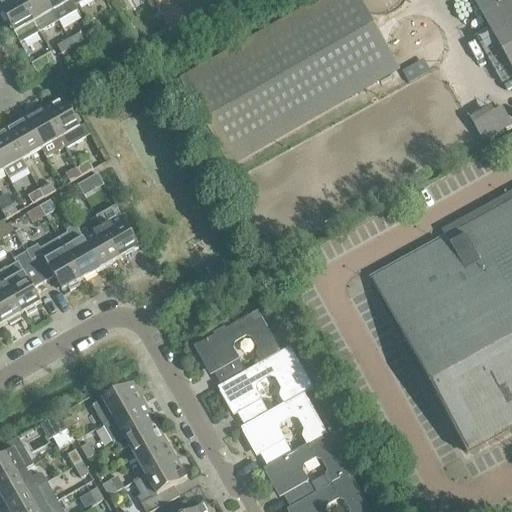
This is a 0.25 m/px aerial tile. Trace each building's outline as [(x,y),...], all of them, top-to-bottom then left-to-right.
[(0,10),(19,43),(24,41),(27,41),(33,37),(34,35),(39,32),(34,23),(20,0),(3,0),(0,2),(0,10)] [(39,32),(44,29),(46,30),(53,26),(54,23),(58,21),(53,13),(45,0),(20,0),(34,23),(39,32)] [(75,8),(70,0),(45,0),(53,13),(58,21),(62,19),(65,19),(72,16),(73,13),(76,11),(75,8)] [(206,0),(202,2),(208,13),(230,0),(206,0)] [(502,84),(511,78),(511,0),(473,0),(490,30),(477,38),(502,84)] [(162,21),(169,17),(163,6),(156,10),(162,21)] [(174,39),(180,36),(174,26),(168,29),(174,39)] [(68,41),(73,49),(84,42),(80,35),(68,41)] [(73,49),(68,41),(57,47),(61,55),(73,49)] [(45,64),(41,57),(30,63),(34,70),(39,68),(45,64)] [(231,158),(247,149),(205,76),(189,85),(231,158)] [(66,151),(86,139),(63,99),(43,110),(65,149),(66,151)] [(43,110),(24,121),(41,151),(46,159),(65,149),(43,110)] [(492,114),(473,125),(483,142),(502,131),(492,114)] [(23,161),(41,151),(24,121),(5,131),(22,161),(23,161)] [(0,134),(0,165),(4,172),(9,181),(28,170),(23,161),(22,161),(5,131),(0,134)] [(81,178),(93,171),(89,163),(77,170),(81,178)] [(70,184),(81,178),(77,170),(66,176),(70,184)] [(44,199),(56,192),(51,185),(39,191),(44,199)] [(33,205),(44,199),(39,191),(28,198),(33,205)] [(511,195),(504,199),(502,200),(503,200),(481,212),(481,211),(479,212),(480,213),(458,225),(458,224),(457,225),(457,226),(444,233),(444,232),(442,233),(445,239),(419,254),(418,253),(417,254),(417,255),(391,269),(390,268),(389,269),(389,270),(373,279),(373,278),(371,279),(396,324),(395,325),(405,342),(404,342),(414,360),(415,360),(447,420),(457,438),(458,438),(467,455),(469,454),(468,453),(485,444),(485,445),(487,444),(486,443),(511,429),(511,195)] [(45,218),(53,213),(54,210),(50,202),(40,208),(45,218)] [(7,220),(18,214),(13,206),(2,213),(7,220)] [(119,260),(139,248),(122,218),(110,225),(105,217),(102,216),(96,219),(119,260)] [(93,234),(83,240),(100,270),(119,260),(96,219),(90,223),(89,226),(93,234)] [(81,281),(100,270),(83,240),(75,227),(68,231),(67,236),(64,237),(58,241),(81,281)] [(37,247),(26,254),(31,262),(43,285),(54,279),(62,292),(68,289),(70,293),(80,287),(78,283),(81,281),(58,241),(40,251),(37,247)] [(35,308),(41,304),(33,290),(43,285),(31,262),(26,254),(14,261),(16,265),(0,273),(0,278),(21,315),(25,314),(27,317),(37,311),(35,308)] [(0,321),(3,326),(8,323),(10,327),(20,321),(18,317),(21,315),(0,278),(0,321)] [(208,364),(221,387),(221,388),(246,374),(245,373),(232,349),(234,343),(246,336),(252,338),(258,349),(256,355),(261,364),(262,365),(280,354),(257,313),(195,348),(205,366),(208,364)] [(218,389),(228,407),(231,405),(244,428),(269,414),(268,414),(255,390),(257,384),(269,377),(275,379),(281,390),(280,396),(284,405),(285,405),(304,395),(313,389),(290,349),(280,354),(262,365),(261,364),(245,373),(246,374),(221,388),(221,387),(218,389)] [(100,421),(102,421),(105,425),(103,426),(103,427),(105,426),(114,421),(144,404),(132,384),(92,407),(92,409),(95,407),(97,411),(96,414),(100,421)] [(244,428),(241,430),(251,448),(254,446),(267,468),(268,469),(292,455),(278,431),(280,424),(292,418),(298,419),(304,430),(303,437),(307,445),(308,446),(327,435),(304,395),(285,405),(284,405),(268,414),(269,414),(244,428)] [(144,404),(114,421),(105,426),(107,430),(107,433),(110,439),(113,440),(115,444),(113,445),(113,446),(115,444),(116,445),(154,423),(144,404)] [(49,442),(65,432),(67,431),(63,424),(59,417),(40,427),(49,442)] [(67,431),(71,429),(78,425),(74,417),(63,424),(67,431)] [(321,425),(326,434),(335,429),(330,420),(321,425)] [(154,423),(116,445),(119,450),(127,445),(135,459),(165,441),(154,423)] [(268,469),(267,468),(264,470),(274,488),(277,486),(290,509),(291,510),(315,496),(315,495),(301,471),(303,465),(315,458),(321,460),(327,471),(326,477),(331,486),(331,487),(350,476),(327,435),(308,446),(307,445),(292,455),(268,469)] [(146,477),(176,460),(165,441),(135,459),(145,476),(146,477)] [(88,460),(96,456),(89,445),(82,449),(88,460)] [(0,485),(26,471),(33,467),(22,447),(0,459),(0,485)] [(75,468),(83,463),(76,452),(69,456),(75,468)] [(94,472),(102,468),(96,456),(88,460),(94,472)] [(144,511),(154,511),(179,498),(173,488),(187,480),(176,460),(146,477),(145,476),(135,482),(144,498),(141,499),(143,503),(140,505),(144,511)] [(81,479),(89,475),(83,463),(75,468),(81,479)] [(37,476),(31,480),(26,471),(0,485),(0,496),(6,507),(47,484),(44,478),(37,476)] [(287,511),(324,511),(326,506),(338,499),(345,501),(351,511),(350,511),(370,511),(350,476),(331,487),(331,486),(315,495),(315,496),(291,510),(290,509),(287,511)] [(109,498),(116,494),(123,490),(117,479),(103,487),(109,498)] [(6,507),(8,511),(40,511),(57,503),(47,484),(6,507)] [(96,505),(103,501),(97,490),(90,494),(96,505)] [(62,511),(57,503),(40,511),(62,511)]
